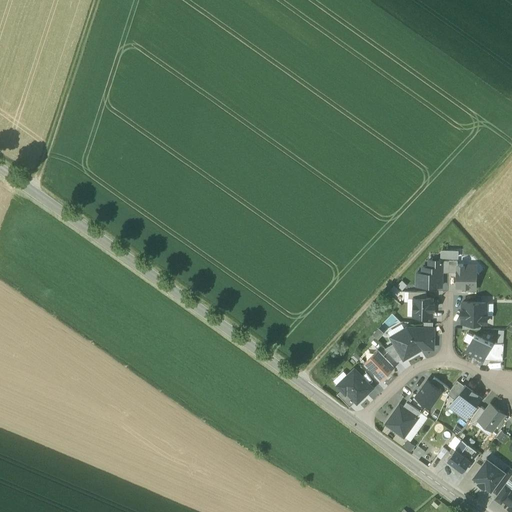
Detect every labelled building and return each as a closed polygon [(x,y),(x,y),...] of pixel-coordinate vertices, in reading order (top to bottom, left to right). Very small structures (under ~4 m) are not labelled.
[(416,286),(442,286),(442,272),(442,260),(429,260),(429,267),(422,267),(422,273),(417,273),(416,286)] [(449,272),(457,272),(457,264),(457,261),(449,260),(449,272)] [(479,275),(472,268),(463,268),(463,265),(457,264),(457,272),(457,286),(468,287),(468,290),(475,290),(476,277),(479,275)] [(426,298),(414,298),(413,316),(434,316),(434,298),(426,298)] [(487,303),(462,303),(462,323),(463,323),(481,323),(487,323),(487,303)] [(433,328),(407,327),(391,337),(403,358),(403,359),(422,348),(433,348),(433,328)] [(368,339),(377,348),(381,344),(376,339),(383,332),(379,328),(368,339)] [(483,358),(490,343),(474,335),(467,350),(483,358)] [(394,343),(385,348),(397,361),(403,358),(394,343)] [(503,360),(504,343),(490,343),(483,358),(487,359),(503,360)] [(366,362),(381,379),(393,368),(378,351),(366,362)] [(357,403),(372,387),(354,369),(339,384),(343,388),(355,401),(357,403)] [(442,391),(444,393),(448,388),(434,377),(430,382),(442,391)] [(430,407),(442,391),(430,382),(427,380),(415,396),(430,407)] [(455,399),(465,386),(458,380),(448,393),(455,399)] [(480,397),(465,386),(455,399),(450,406),(465,417),(468,414),(475,403),(480,397)] [(350,407),(355,401),(343,388),(337,394),(350,407)] [(403,407),(417,417),(421,413),(406,402),(403,407)] [(480,407),(475,403),(468,414),(472,417),(480,407)] [(403,437),(417,417),(403,407),(400,404),(385,424),(403,437)] [(504,414),(490,404),(475,424),(489,435),(504,414)] [(485,411),(480,407),(472,417),(470,421),(475,424),(485,411)] [(500,430),(496,438),(505,442),(508,433),(500,430)] [(434,442),(439,435),(435,432),(430,439),(434,442)] [(467,443),(461,452),(469,458),(476,449),(467,443)] [(461,452),(455,448),(454,450),(452,453),(448,459),(461,469),(469,458),(461,452)] [(505,471),(487,458),(474,476),(491,489),(505,471)] [(511,469),(509,466),(491,489),(497,494),(505,484),(511,474),(511,469)] [(511,490),(511,488),(505,484),(494,499),(501,505),(504,501),(511,490)]
